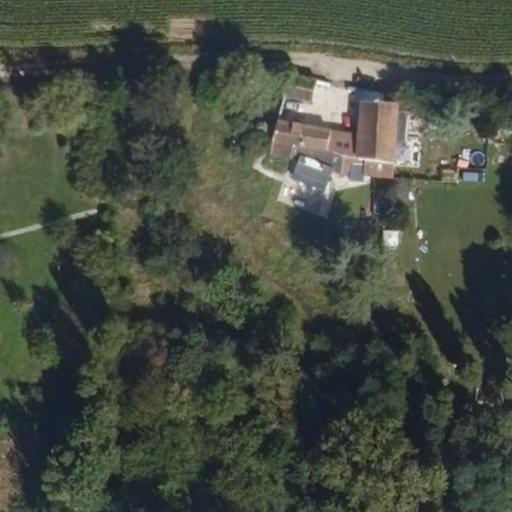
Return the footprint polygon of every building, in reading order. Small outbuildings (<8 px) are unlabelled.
[(315,104),(319,83),(285,79),(282,96),(315,104)] [(295,147),(294,154),(292,164),(301,167),(297,189),(331,195),(336,174),(351,175),(367,177),(377,178),(379,165),(398,167),(399,147),(401,115),(402,105),(372,102),(365,102),(359,146),(278,124),(274,142),(295,147)] [(412,147),(412,116),(401,115),(399,147),(412,147)] [(377,178),(397,181),(398,167),(379,165),(377,178)] [(350,181),(367,184),(367,177),(351,175),(350,181)] [(476,305),(477,283),(457,282),(456,304),(476,305)]
